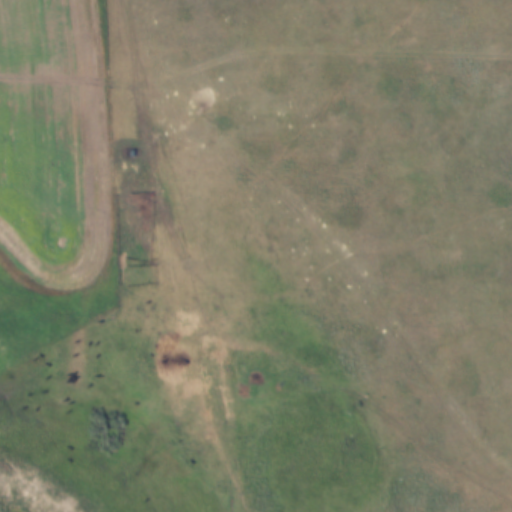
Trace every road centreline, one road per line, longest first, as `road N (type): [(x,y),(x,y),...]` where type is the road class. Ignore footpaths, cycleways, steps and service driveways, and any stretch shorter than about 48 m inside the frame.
road 1 (track): [(157,75),(323,230),(454,405),(511,459)]
road 2 (track): [(0,71),(157,75),(283,52),(511,55)]
